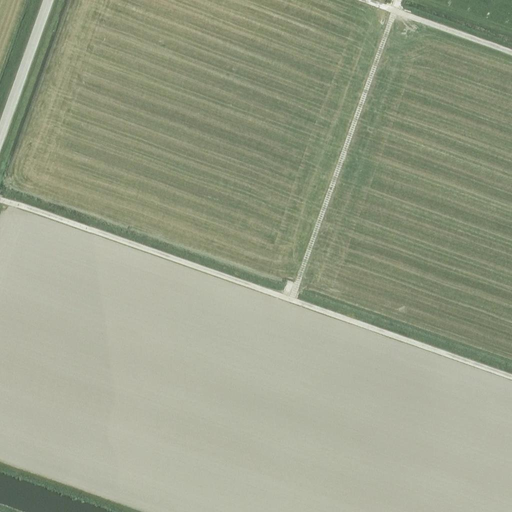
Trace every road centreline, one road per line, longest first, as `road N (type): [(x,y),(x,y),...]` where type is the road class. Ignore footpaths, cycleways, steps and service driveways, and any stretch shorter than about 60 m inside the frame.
road 1 (unclassified): [(2,511),(0,133),(47,0)]
road 2 (track): [(398,0),(288,301)]
road 3 (track): [(511,52),(394,10)]
